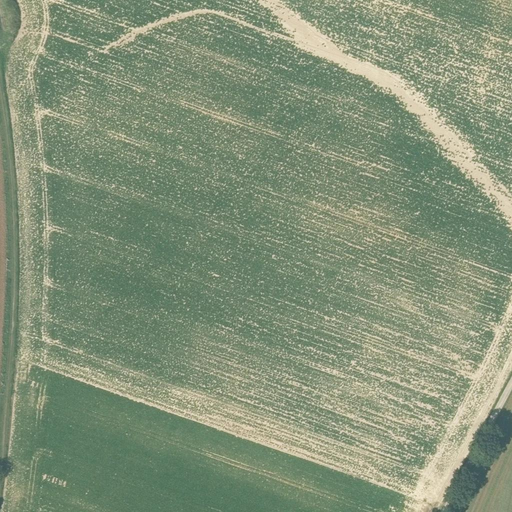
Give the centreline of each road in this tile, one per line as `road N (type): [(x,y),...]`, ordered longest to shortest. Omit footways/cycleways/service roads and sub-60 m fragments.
road 1 (track): [(0,472),(13,296),(0,92)]
road 2 (unclassified): [(444,511),(511,382)]
